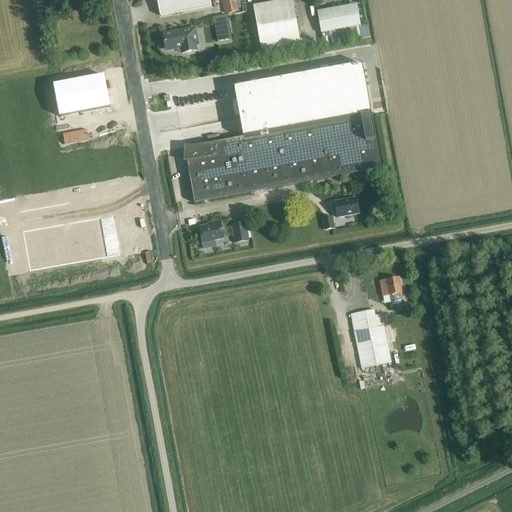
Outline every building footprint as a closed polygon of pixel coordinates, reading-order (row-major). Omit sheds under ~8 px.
[(157,0),(160,16),(212,7),(210,0),(157,0)] [(292,0),(289,0),(254,7),(262,52),(301,45),(292,0)] [(236,1),(224,3),(226,13),(238,11),(236,1)] [(361,27),(357,5),(318,12),(321,34),(361,27)] [(227,16),(213,18),(216,34),(230,31),(227,16)] [(361,27),(321,34),(324,47),(363,40),(361,27)] [(195,29),(181,32),(180,32),(180,33),(180,34),(174,35),(174,34),(173,34),(173,33),(164,35),(164,32),(163,32),(166,45),(167,47),(168,49),(170,50),(172,50),(182,48),(182,50),(184,52),(186,52),(188,52),(188,53),(196,51),(195,45),(198,45),(195,29)] [(185,147),(184,163),(187,163),(190,175),(191,184),(193,192),(195,204),(302,184),(382,170),(372,115),(363,65),(235,88),(244,138),(196,147),(185,147)] [(105,78),(54,87),(59,119),(110,111),(105,78)] [(338,219),(359,216),(357,200),(335,204),(338,219)] [(325,232),(334,230),(332,218),(323,220),(325,232)] [(203,244),(224,240),(221,222),(212,224),(213,226),(200,228),(203,244)] [(246,223),(231,226),(235,244),(249,242),(246,223)] [(399,279),(387,281),(380,282),(383,297),(389,296),(391,303),(403,301),(402,294),(399,279)] [(386,339),(384,328),(381,316),(372,318),(371,312),(351,316),(356,345),(362,370),(391,364),(386,339)]
